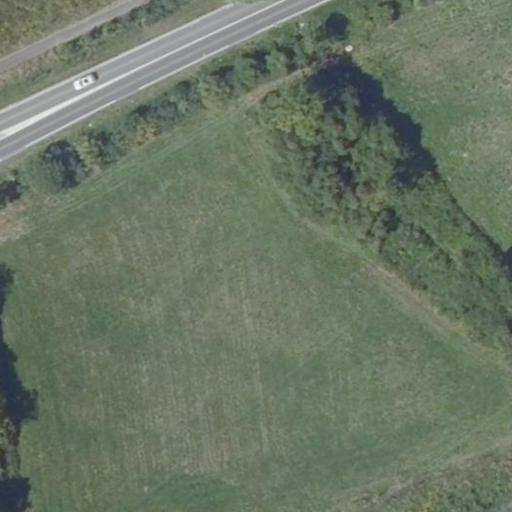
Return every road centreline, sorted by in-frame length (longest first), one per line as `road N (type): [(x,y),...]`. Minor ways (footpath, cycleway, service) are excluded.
road 1 (secondary): [(0,154),(207,34)]
road 2 (secondary): [(207,34),(0,120)]
